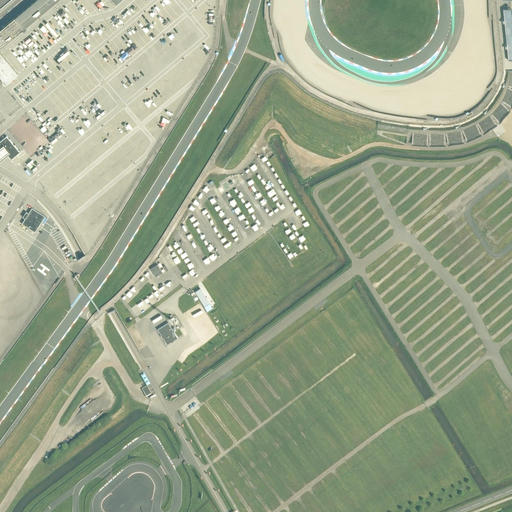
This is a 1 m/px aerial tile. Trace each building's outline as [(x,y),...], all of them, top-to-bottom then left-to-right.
[(3,82),(3,83),(4,83),(5,83),(6,83),(18,73),(0,51),(0,44),(52,0),(35,0),(0,29),(0,75),(4,80),(3,80),(3,82)] [(206,9),(209,14),(217,8),(214,4),(206,9)] [(144,25),(139,29),(143,33),(147,29),(144,25)] [(134,40),(140,35),(137,31),(131,36),(134,40)] [(95,57),(100,63),(102,65),(100,67),(101,69),(106,65),(104,62),(109,58),(103,51),(95,57)] [(129,83),(137,77),(136,75),(128,81),(129,83)] [(40,91),(43,89),(36,80),(33,82),(40,91)] [(113,105),(118,100),(113,94),(108,99),(113,105)] [(107,105),(98,113),(100,116),(109,108),(107,105)] [(125,114),(131,122),(133,120),(126,112),(125,114)] [(103,139),(106,137),(104,135),(108,132),(105,129),(99,134),(100,136),(103,139)] [(9,157),(11,159),(20,152),(6,136),(0,141),(0,145),(2,148),(6,153),(9,157)] [(85,152),(87,150),(86,149),(94,142),(90,137),(80,147),(85,152)] [(2,148),(0,150),(0,162),(0,163),(9,157),(2,148)] [(74,156),(70,159),(74,164),(78,161),(74,156)] [(229,191),(237,185),(231,177),(223,183),(229,191)] [(45,216),(32,208),(22,223),(35,232),(45,216)] [(187,222),(182,226),(186,230),(191,226),(187,222)] [(228,249),(231,248),(232,250),(236,248),(232,241),(226,244),(228,249)] [(217,252),(212,255),(217,262),(221,259),(219,256),(220,256),(217,252)] [(150,268),(155,276),(162,272),(157,264),(150,268)] [(195,291),(204,307),(210,303),(200,288),(195,291)] [(213,302),(207,306),(210,311),(217,307),(213,302)] [(168,322),(158,329),(167,344),(177,338),(168,322)] [(149,386),(153,384),(147,374),(144,376),(149,386)] [(147,387),(142,390),(146,398),(151,395),(147,387)]
